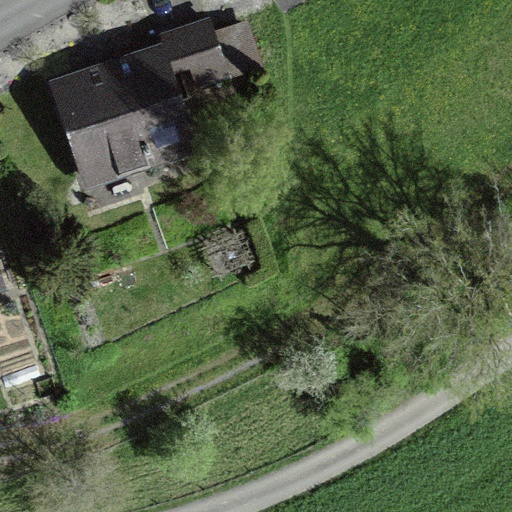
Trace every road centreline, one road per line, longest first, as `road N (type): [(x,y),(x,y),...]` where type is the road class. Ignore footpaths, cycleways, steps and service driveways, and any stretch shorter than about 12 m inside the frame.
road 1 (track): [(45,450),(201,387),(511,214)]
road 2 (track): [(219,511),(359,448),(511,352)]
